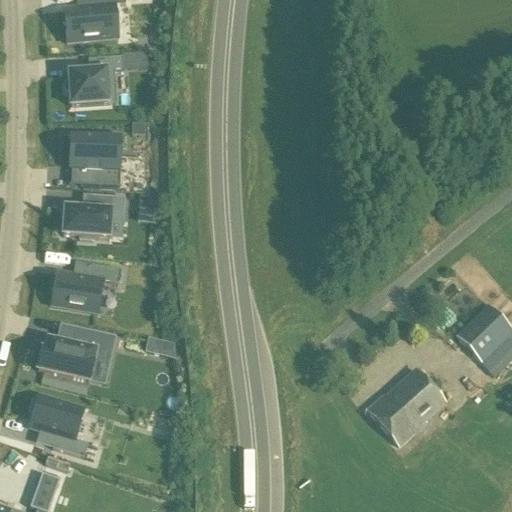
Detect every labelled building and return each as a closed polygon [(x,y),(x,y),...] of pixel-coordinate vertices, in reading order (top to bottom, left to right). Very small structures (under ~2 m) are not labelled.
[(64,28),(66,48),(119,44),(116,8),(125,7),(124,0),(75,0),(76,9),(62,10),(63,17),(61,19),(62,26),(64,28)] [(147,71),(149,54),(139,55),(140,72),(147,71)] [(68,108),(114,106),(112,74),(120,74),(120,60),(95,61),(96,74),(67,76),(67,79),(64,79),(64,93),(67,93),(68,108)] [(132,137),(144,137),(144,127),(132,127),(132,137)] [(69,137),(69,169),(84,169),(84,181),(121,181),(121,137),(69,137)] [(152,198),(150,198),(139,198),(137,220),(151,221),(155,221),(152,198)] [(108,241),(109,221),(122,222),(123,201),(92,199),(91,213),(65,212),(63,238),(79,239),(79,241),(93,242),(93,240),(108,241)] [(53,310),(100,321),(107,288),(120,291),(123,278),(78,269),(76,280),(60,277),(60,280),(57,279),(55,291),(57,292),(53,310)] [(480,366),(511,335),(511,334),(488,309),(455,340),(480,366)] [(37,373),(89,385),(94,363),(105,365),(111,340),(75,331),(71,349),(47,343),(45,353),(41,352),(37,373)] [(173,346),(164,344),(148,340),(145,354),(166,359),(175,361),(173,346)] [(398,450),(440,412),(411,379),(385,402),(383,399),(366,414),(398,450)] [(33,415),(28,430),(54,438),(51,450),(84,459),(87,446),(75,443),(83,412),(38,399),(37,403),(34,402),(30,414),(33,415)] [(47,460),(45,468),(66,475),(69,468),(68,468),(47,460)] [(33,511),(7,511),(0,509),(0,511),(48,511),(58,484),(42,478),(30,511),(33,511)]
